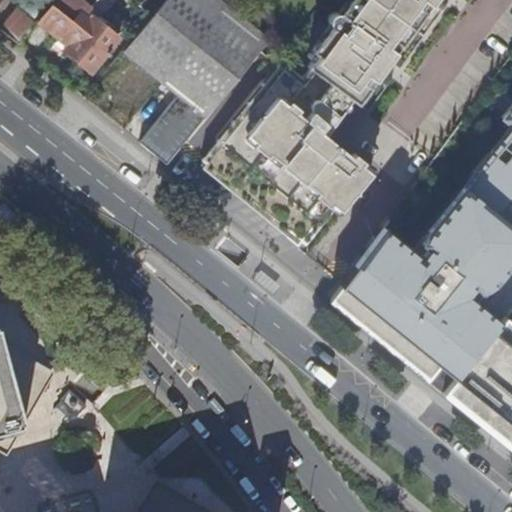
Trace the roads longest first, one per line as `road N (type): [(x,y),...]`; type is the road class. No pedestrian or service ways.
road 1 (primary): [(499,511),(0,101)]
road 2 (primary): [(1,174),(163,310),(249,396),(345,511)]
road 3 (residential): [(1,174),(281,511)]
